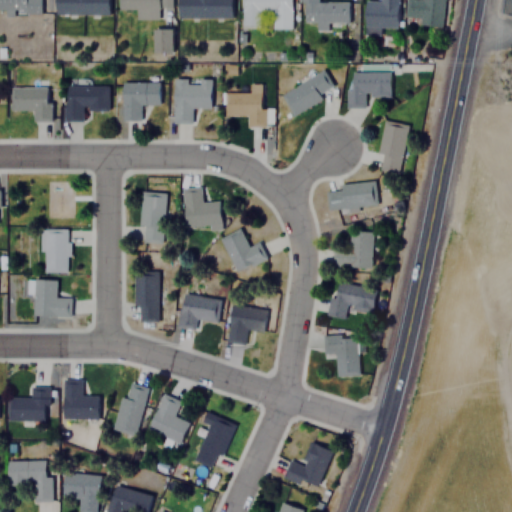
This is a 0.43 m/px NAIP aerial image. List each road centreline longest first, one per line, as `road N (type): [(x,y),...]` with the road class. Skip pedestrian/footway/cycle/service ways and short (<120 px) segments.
road 1 (residential): [(231,511),(282,396),(304,251),(287,197),(253,170),(190,158),(0,157)]
road 2 (secondary): [(352,511),(399,361),(474,0)]
road 3 (residential): [(0,344),(109,343),(383,426)]
road 4 (residential): [(109,343),(110,157)]
